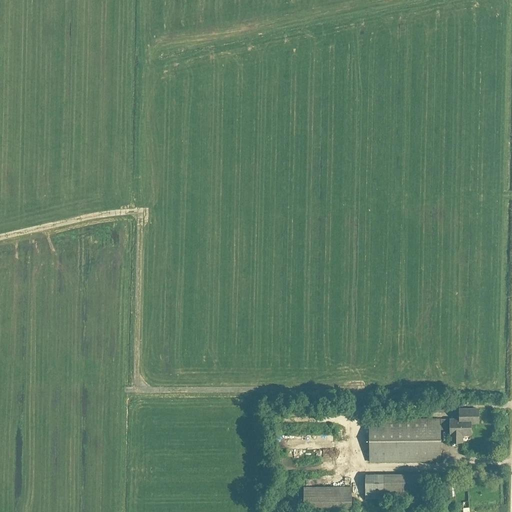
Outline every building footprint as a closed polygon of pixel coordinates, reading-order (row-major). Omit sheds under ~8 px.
[(444,411),(443,402),(428,403),(429,412),(444,411)] [(440,461),(440,429),(450,429),(450,442),(463,442),(463,435),(470,435),(470,423),(478,423),(478,409),(459,409),(459,419),(440,419),(369,420),(369,462),(440,461)] [(449,464),(463,463),(463,453),(448,453),(449,464)] [(425,491),(425,475),(365,475),(365,499),(417,499),(417,491),(425,491)] [(351,511),(351,487),(304,488),(303,511),(351,511)]
